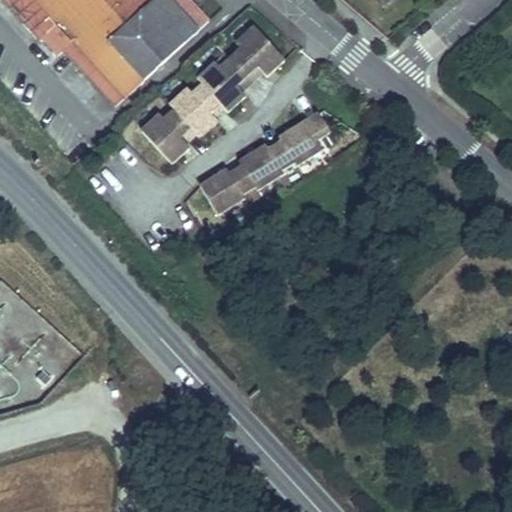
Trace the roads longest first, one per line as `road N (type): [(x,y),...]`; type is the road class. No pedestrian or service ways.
road 1 (secondary): [(26,191),(324,511)]
road 2 (unclassified): [(387,80),(511,186)]
road 3 (unclassified): [(288,0),(387,80)]
